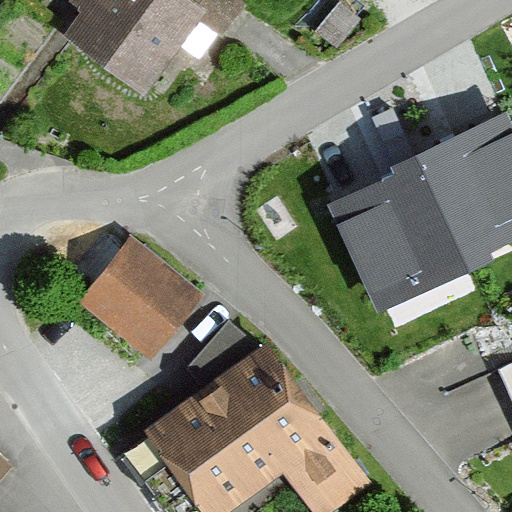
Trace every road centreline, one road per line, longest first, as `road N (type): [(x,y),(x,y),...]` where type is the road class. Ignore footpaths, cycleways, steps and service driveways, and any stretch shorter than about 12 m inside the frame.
road 1 (residential): [(461,511),(233,264),(192,229),(144,204)]
road 2 (residential): [(144,204),(477,0)]
road 3 (residential): [(0,342),(125,511)]
road 4 (residential): [(144,204),(67,196),(0,215)]
